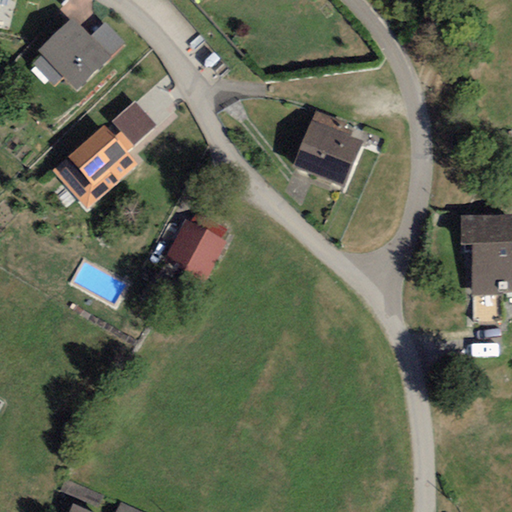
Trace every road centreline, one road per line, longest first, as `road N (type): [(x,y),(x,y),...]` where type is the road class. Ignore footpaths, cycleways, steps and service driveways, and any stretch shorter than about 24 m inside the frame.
road 1 (residential): [(362,284),(243,177),(156,39),(110,0)]
road 2 (residential): [(362,284),(404,238),(421,151),(415,102),(401,71),(350,0)]
road 3 (residential): [(424,511),(415,385),(398,334),(362,284)]
